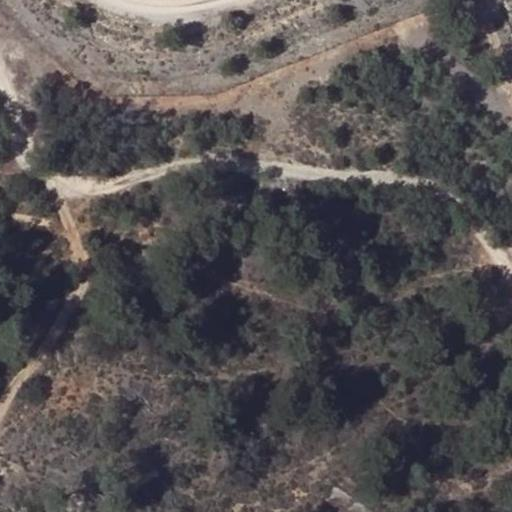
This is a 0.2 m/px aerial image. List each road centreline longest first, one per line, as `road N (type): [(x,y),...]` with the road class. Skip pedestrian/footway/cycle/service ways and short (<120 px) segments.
road 1 (track): [(511,281),(459,212),(412,183),(221,163),(117,181),(48,180),(10,139),(0,101)]
road 2 (track): [(48,180),(74,239),(79,283),(63,321),(0,407)]
